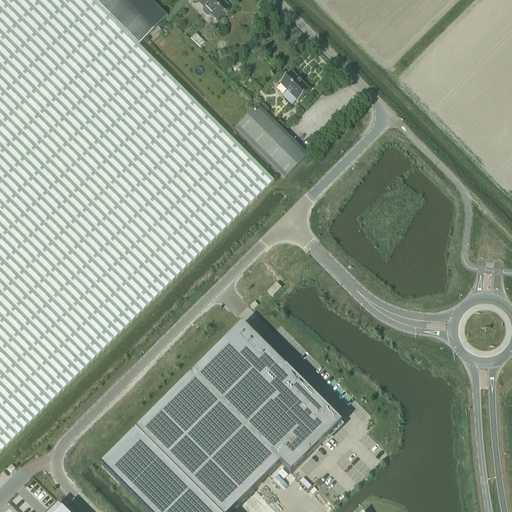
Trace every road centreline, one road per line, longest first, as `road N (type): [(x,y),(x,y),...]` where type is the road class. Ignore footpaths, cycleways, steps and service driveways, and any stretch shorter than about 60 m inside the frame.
road 1 (unclassified): [(286,219),(62,442),(57,475),(91,511)]
road 2 (tertiary): [(286,219),(389,117),(273,0)]
road 3 (tertiary): [(471,361),(489,511)]
road 4 (tertiary): [(504,511),(492,421),(495,362)]
road 5 (tertiary): [(394,319),(286,219)]
